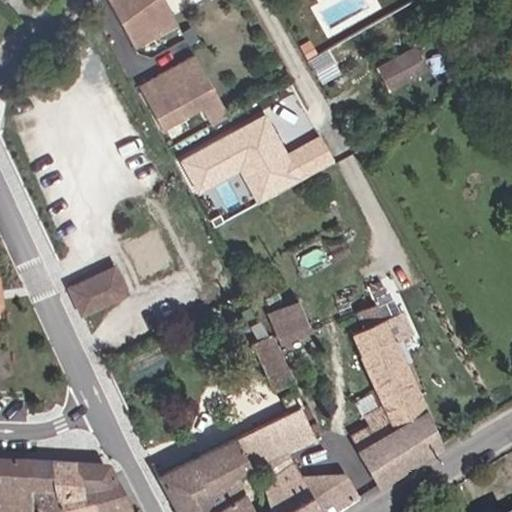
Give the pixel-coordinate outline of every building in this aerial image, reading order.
[(24,7),(18,0),(16,0),(9,6),(16,15),(24,7)] [(105,0),(133,50),(176,25),(162,0),(105,0)] [(411,47),(392,57),(395,63),(379,71),(387,85),(421,66),(411,47)] [(193,56),(137,87),(161,131),(201,108),(211,126),(228,117),(193,56)] [(395,63),(392,57),(376,65),(379,71),(395,63)] [(299,181),(262,116),(179,162),(196,193),(214,183),(209,173),(232,160),(257,204),(299,181)] [(125,295),(117,276),(114,270),(69,290),(81,315),(125,295)] [(280,342),(304,332),(293,308),(270,319),(280,342)] [(376,486),(438,447),(372,308),(354,316),(359,328),(347,334),(378,406),(357,419),(363,429),(345,440),(376,486)] [(265,333),(264,331),(255,335),(258,341),(266,337),(265,333)] [(276,357),(266,337),(258,341),(249,346),(258,365),(276,357)] [(295,410),(299,408),(276,357),(258,365),(270,391),(278,410),(264,418),(267,424),(157,478),(175,511),(209,511),(211,511),(203,494),(233,478),(256,466),(280,454),(308,441),(307,439),(295,410)] [(295,410),(307,439),(315,436),(302,407),(299,408),(295,410)] [(452,439),(465,431),(458,420),(446,427),(452,439)] [(280,454),(256,466),(264,482),(257,486),(270,511),(317,511),(309,499),(307,497),(280,454)] [(0,511),(30,511),(24,491),(23,485),(23,466),(0,465),(0,511)] [(24,491),(30,511),(54,511),(45,468),(23,466),(23,485),(24,491)] [(69,498),(67,469),(45,468),(54,511),(85,511),(77,496),(69,498)] [(122,511),(102,471),(67,469),(69,498),(77,496),(85,511),(122,511)] [(209,511),(249,511),(238,490),(242,487),(241,484),(236,486),(233,478),(203,494),(211,511),(209,511)] [(317,511),(336,511),(356,499),(342,478),(309,499),(317,511)]
